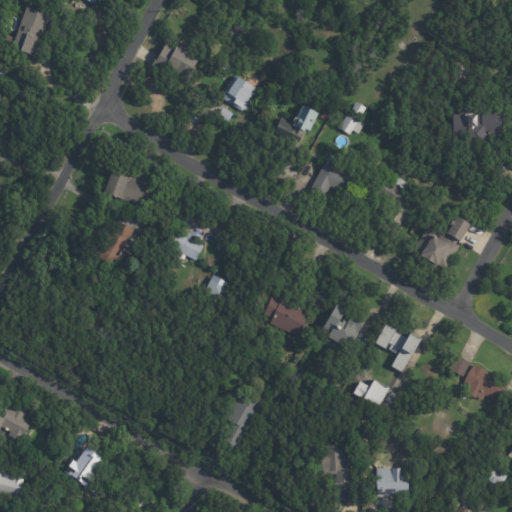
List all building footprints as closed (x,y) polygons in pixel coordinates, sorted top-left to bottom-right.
[(48,19),(34,59),(16,52),(17,48),(10,46),(24,7),(49,16),(48,19)] [(240,39),(235,48),(228,44),(233,35),(240,39)] [(155,65),(153,63),(166,41),(173,46),(173,47),(176,49),(178,46),(190,54),(189,56),(191,58),(180,76),(164,66),(162,69),(155,65)] [(249,85),(256,90),(246,104),(249,106),(243,114),(219,98),(235,75),(249,85)] [(356,115),(350,112),(355,103),(365,109),(360,118),(356,115)] [(317,115),(307,135),(305,134),(296,153),(285,148),(287,144),(271,136),(280,118),(291,124),(300,107),(317,115)] [(226,125),(216,118),(222,108),(232,115),(226,125)] [(356,118),(364,124),(357,135),(352,131),(349,136),(338,129),(348,113),(356,118)] [(479,133),(479,136),(474,136),(474,135),(474,133),(473,133),(473,136),(467,136),(467,138),(457,138),(457,132),(456,132),(453,132),(453,127),(452,127),(452,117),(456,117),(456,116),(481,115),(481,133),(479,133)] [(493,132),(483,133),(482,117),(493,117),(493,132)] [(395,148),(398,143),(403,146),(401,151),(395,148)] [(356,179),(347,196),(331,187),(325,198),(310,189),(326,160),(328,161),(330,156),(339,161),(336,166),(357,177),(356,179)] [(124,177),(145,185),(136,207),(101,194),(110,171),(124,177)] [(410,191),(408,194),(392,183),(398,174),(414,185),(410,191)] [(468,226),(459,243),(457,242),(455,245),(459,248),(443,274),(417,259),(419,255),(412,251),(419,240),(420,240),(426,229),(450,243),(452,240),(445,236),(450,228),(448,226),(450,222),(453,223),(455,218),(468,226)] [(135,233),(114,271),(92,258),(100,244),(105,246),(118,223),(135,233)] [(201,239),(198,245),(202,247),(195,262),(169,249),(177,233),(184,237),(186,233),(188,234),(190,231),(202,237),(201,239)] [(224,303),(223,306),(207,298),(210,292),(206,291),(211,281),(230,290),(224,303)] [(299,311),(306,314),(296,337),(269,325),(271,320),(263,317),(270,298),(299,311)] [(354,313),(354,312),(367,319),(349,350),(320,333),(338,303),(347,308),(339,321),(343,323),(345,320),(348,322),(354,313)] [(405,337),(407,339),(409,334),(419,340),(402,372),(392,366),(401,349),(389,342),(386,349),(375,343),(382,332),(383,330),(385,325),(396,331),(395,332),(405,337)] [(449,371),(462,376),(468,362),(456,357),(449,371)] [(507,386),(497,404),(484,396),(481,402),(466,393),(469,388),(463,384),(473,367),(507,386)] [(389,390),(379,408),(353,394),(360,382),(370,387),(373,380),(388,388),(388,387),(390,388),(389,390)] [(340,389),(335,397),(328,393),(333,385),(340,389)] [(234,452),(228,449),(229,447),(221,442),(231,426),(221,420),(231,401),(236,403),(240,396),(249,402),(251,398),(262,404),(234,452)] [(436,409),(429,422),(417,415),(424,402),(436,409)] [(15,409),(23,414),(21,418),(30,423),(18,443),(0,433),(0,415),(6,405),(14,410),(15,409)] [(417,435),(424,431),(426,435),(419,439),(417,435)] [(86,447),(99,456),(88,472),(91,474),(83,486),(77,482),(78,481),(68,474),(68,475),(62,471),(70,459),(73,461),(84,446),(86,447)] [(351,484),(334,485),(333,474),(321,475),(321,467),(319,467),(319,456),(324,456),(323,447),(339,446),(339,450),(346,449),(347,470),(350,470),(351,484)] [(435,447),(450,455),(447,462),(431,453),(435,447)] [(392,457),(383,467),(374,459),(383,449),(392,457)] [(0,470),(15,474),(14,477),(21,479),(17,498),(0,494),(0,470)] [(397,499),(382,499),(382,501),(374,501),(374,485),(376,485),(376,471),(391,471),(401,471),(401,479),(406,479),(406,499),(397,499)] [(490,471),(506,478),(501,490),(485,482),(490,471)]
